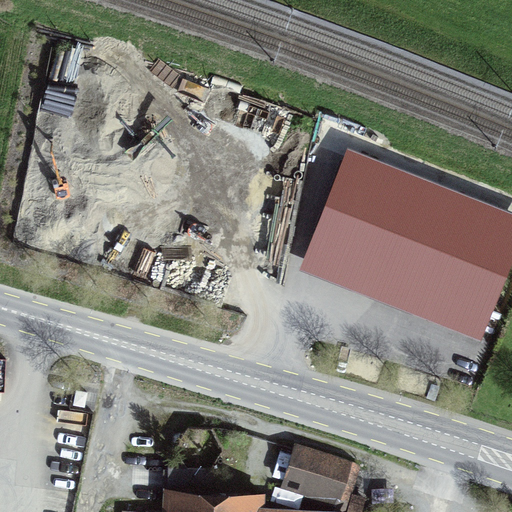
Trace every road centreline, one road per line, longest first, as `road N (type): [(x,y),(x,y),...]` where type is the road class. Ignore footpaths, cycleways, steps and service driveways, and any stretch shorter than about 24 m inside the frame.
road 1 (primary): [(0,304),(511,462)]
road 2 (track): [(44,318),(0,482)]
